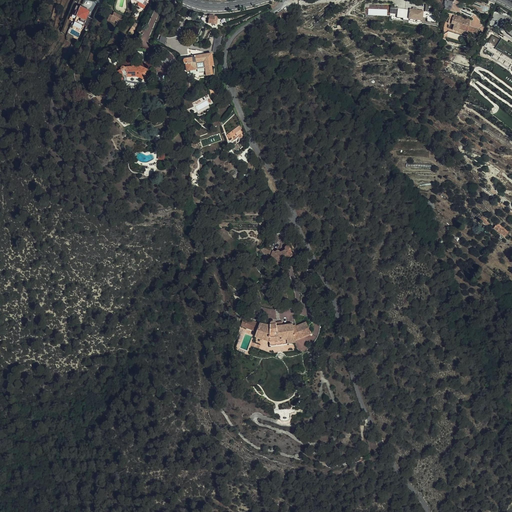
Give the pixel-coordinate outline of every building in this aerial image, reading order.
[(447,1),(444,9),(450,10),(453,3),(447,1)] [(390,14),(390,4),(365,3),(365,15),(391,15),(391,18),(397,18),(397,14),(390,14)] [(84,28),(91,32),(94,19),(87,15),(84,14),(86,11),(84,10),(85,9),(81,7),(80,8),(79,9),(76,7),(72,14),(76,16),(74,20),(78,22),(79,21),(83,22),(82,24),(85,26),(84,28)] [(391,8),(391,13),(398,13),(397,17),(402,18),(402,16),(408,16),(408,9),(391,8)] [(410,9),(408,20),(429,23),(431,12),(410,9)] [(116,23),(119,25),(119,24),(123,17),(114,13),(113,15),(110,20),(114,22),(115,20),(118,21),(116,23)] [(216,30),(217,17),(210,16),(209,16),(208,24),(207,28),(216,30)] [(446,34),(464,40),(465,38),(469,39),(474,41),(477,33),(466,30),(467,26),(468,23),(452,18),(450,21),(447,20),(446,26),(446,27),(448,27),(446,34)] [(500,43),(492,38),(486,48),(493,52),(495,49),(505,56),(504,59),(510,63),(511,59),(511,50),(503,45),(504,43),(501,41),(500,43)] [(143,61),(145,51),(136,50),(135,59),(143,61)] [(200,51),(197,51),(198,56),(193,57),(193,58),(190,59),(184,60),(183,61),(182,62),(183,64),(186,64),(186,71),(196,70),(195,63),(204,62),(206,76),(211,76),(210,67),(213,67),(211,54),(205,55),(203,52),(200,51)] [(172,61),(175,57),(168,52),(165,56),(172,61)] [(112,67),(119,62),(114,54),(109,58),(111,61),(108,63),(110,66),(111,66),(112,67)] [(120,70),(116,73),(120,81),(126,77),(136,77),(143,80),(148,70),(138,66),(131,66),(131,68),(124,68),(122,67),(120,68),(120,70)] [(242,130),(240,127),(227,136),(229,139),(236,135),(242,130)] [(503,236),(507,231),(498,225),(496,223),(493,228),(503,236)] [(276,264),(283,263),(283,260),(288,259),(292,256),(296,252),(292,248),(292,247),(291,245),(289,245),(287,246),(287,248),(287,249),(283,252),(281,251),(280,250),(278,250),(277,251),(274,250),(272,247),(270,243),(263,246),(265,250),(267,254),(271,256),(275,258),(276,264)] [(269,346),(295,342),(294,337),(303,333),(304,335),(311,332),(306,320),(292,326),(292,323),(281,325),(276,325),(276,323),(275,322),(273,322),(272,322),(270,323),(269,325),(265,325),(243,316),(240,324),(256,330),(254,336),(269,342),(269,346)] [(296,349),(295,342),(269,346),(269,342),(254,336),(251,346),(271,354),(296,349)]
